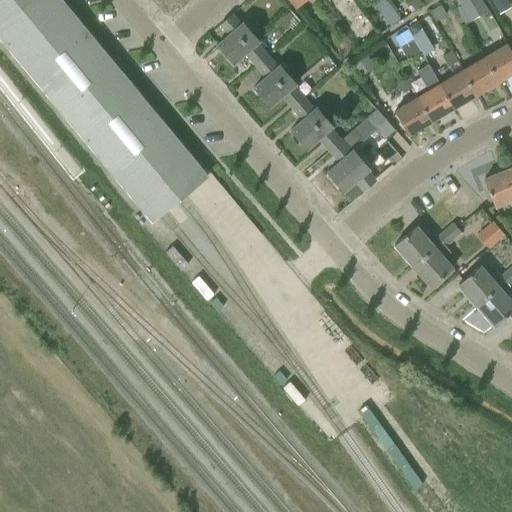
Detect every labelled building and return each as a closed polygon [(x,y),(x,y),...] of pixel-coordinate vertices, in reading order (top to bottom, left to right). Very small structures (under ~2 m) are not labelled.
[(0,0),(0,37),(152,221),(207,176),(61,0),(0,0)] [(304,13),(312,24),(331,9),(324,0),(322,0),(315,6),(314,5),(304,13)] [(419,0),(411,0),(406,4),(412,12),(422,5),(419,0)] [(486,0),(455,0),(469,22),(492,9),(486,0)] [(440,5),(429,12),(436,22),(447,15),(440,5)] [(245,55),(256,67),(268,56),(258,44),(260,42),(244,23),(242,25),(232,15),(220,26),(229,36),(218,46),(234,65),(245,55)] [(429,28),(417,32),(424,54),(436,50),(429,28)] [(407,32),(396,39),(402,48),(413,42),(407,32)] [(463,43),(471,54),(481,47),(473,36),(463,43)] [(511,46),(510,42),(487,56),(501,80),(511,73),(511,46)] [(452,50),(441,56),(447,66),(458,60),(452,50)] [(366,55),(358,60),(366,72),(374,67),(366,55)] [(282,97),(292,108),(304,98),(294,86),(297,84),(281,66),(279,68),(268,56),(256,67),(266,78),(254,88),(271,107),(282,97)] [(487,56),(463,69),(478,94),(501,80),(487,56)] [(430,89),(418,96),(432,121),(455,107),(441,83),(431,65),(420,72),(430,89)] [(463,69),(441,83),(455,107),(478,94),(463,69)] [(397,83),(403,93),(413,87),(407,77),(397,83)] [(432,121),(418,96),(395,110),(409,134),(432,121)] [(319,138),(329,150),(350,132),(341,139),(331,128),(334,126),(317,107),(314,109),(304,98),(292,108),(302,120),(291,130),(307,148),(319,138)] [(376,111),(367,119),(383,138),(393,130),(376,111)] [(400,149),(409,143),(400,129),(390,136),(400,149)] [(350,132),(329,150),(340,162),(328,172),(344,191),(356,180),(365,191),(377,181),(368,171),(371,168),(354,149),(351,151),(347,147),(356,140),(350,132)] [(511,200),(511,169),(486,179),(497,206),(511,200)] [(492,221),(477,235),(489,248),(504,234),(492,221)] [(453,222),(445,229),(454,240),(462,232),(453,222)] [(418,227),(396,246),(414,267),(436,248),(435,247),(418,227)] [(445,229),(436,236),(441,241),(446,247),(446,246),(454,240),(445,229)] [(436,248),(414,267),(432,288),(454,269),(444,258),(451,252),(446,246),(446,247),(441,241),(435,247),(436,248)] [(461,284),(479,305),(507,282),(510,285),(511,283),(511,270),(511,269),(511,266),(501,276),(504,280),(499,285),(483,266),(461,284)] [(507,282),(479,305),(497,327),(509,317),(511,319),(511,291),(511,290),(510,286),(510,285),(507,282)]
